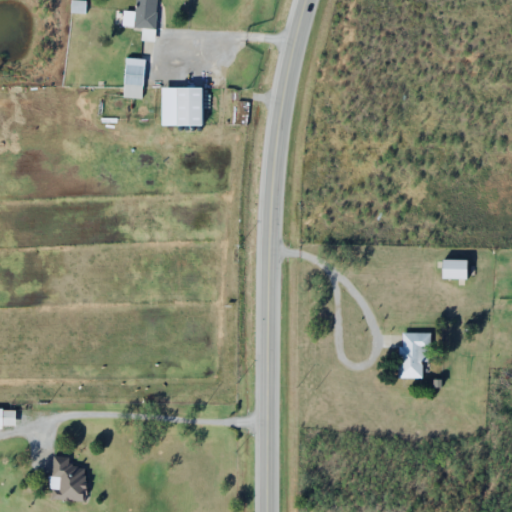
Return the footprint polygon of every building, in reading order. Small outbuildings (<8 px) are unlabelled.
[(155,27),(156,0),(135,0),(134,26),(155,27)] [(142,99),(144,58),(124,58),(123,98),(142,99)] [(200,126),(200,88),(175,88),(175,126),(200,126)] [(490,249),(478,249),(478,260),(490,260),(490,249)] [(421,378),(421,361),(429,361),(429,332),(398,332),(398,378),(421,378)] [(0,426),(15,426),(15,409),(0,408),(0,426)] [(85,467),(69,467),(70,457),(51,456),(50,500),(84,501),(85,467)]
